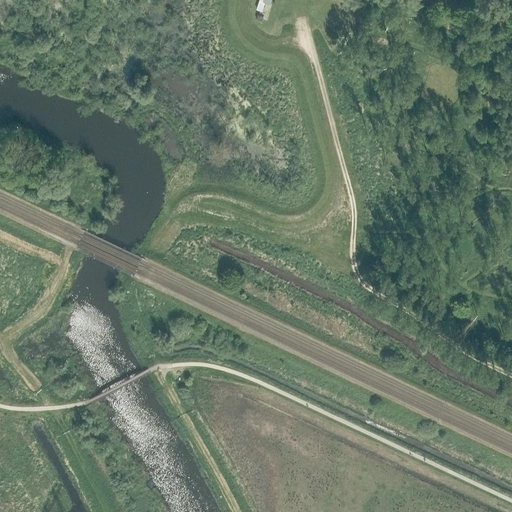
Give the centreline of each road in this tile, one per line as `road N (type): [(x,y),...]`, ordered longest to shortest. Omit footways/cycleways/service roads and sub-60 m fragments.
road 1 (track): [(294,0),(352,200),(353,271),(450,345),(511,376)]
road 2 (track): [(232,511),(160,367)]
